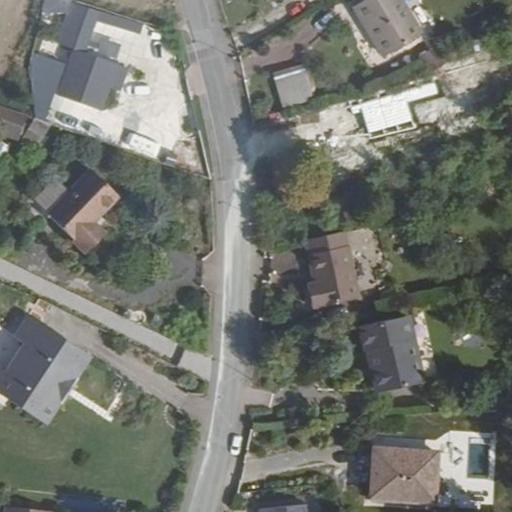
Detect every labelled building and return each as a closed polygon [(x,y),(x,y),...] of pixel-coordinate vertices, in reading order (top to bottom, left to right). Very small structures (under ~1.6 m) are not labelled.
[(406,0),(375,0),(359,11),(391,58),(428,32),(406,0)] [(325,9),(294,29),(303,43),(334,23),(325,9)] [(95,15),(90,33),(132,47),(138,30),(95,15)] [(86,113),(101,66),(75,56),(80,43),(52,33),(47,47),(60,52),(44,98),(86,113)] [(282,81),(291,107),(323,96),(314,70),(282,81)] [(10,112),(0,108),(0,134),(4,136),(10,112)] [(135,194),(108,172),(84,197),(67,215),(104,250),(119,234),(107,223),(135,194)] [(71,184),(52,202),(67,215),(84,197),(71,184)] [(367,214),(360,189),(346,193),(354,217),(367,214)] [(366,296),(350,231),(311,240),(320,282),(314,284),(320,307),(366,296)] [(367,328),(368,331),(372,352),(378,351),(381,368),(379,368),(383,393),(410,387),(429,383),(414,317),(367,328)] [(0,405),(44,434),(88,365),(24,325),(0,363),(0,405)] [(453,469),(452,454),(391,456),(391,501),(400,503),(452,502),(453,469)]
